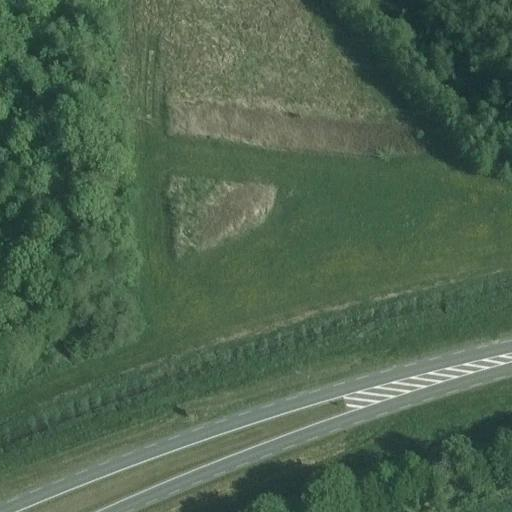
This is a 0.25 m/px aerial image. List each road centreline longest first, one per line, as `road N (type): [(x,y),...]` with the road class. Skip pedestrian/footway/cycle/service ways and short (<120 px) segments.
road 1 (primary): [(421,379),(330,394),(4,511)]
road 2 (primary): [(112,511),(421,379)]
